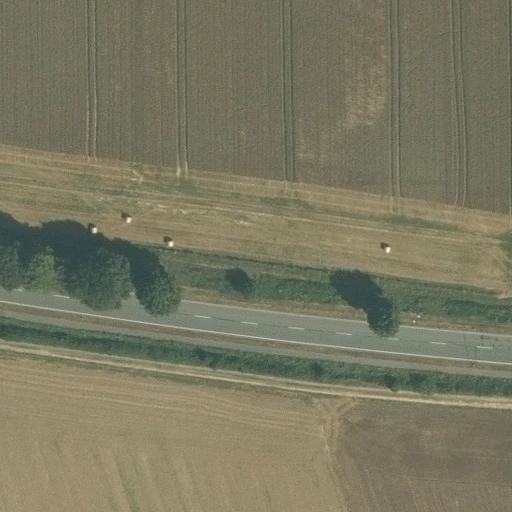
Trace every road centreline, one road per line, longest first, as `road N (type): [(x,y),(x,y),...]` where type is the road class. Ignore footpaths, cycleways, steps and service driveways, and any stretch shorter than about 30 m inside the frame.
road 1 (track): [(0,340),(303,387),(511,405)]
road 2 (secondary): [(511,356),(0,291)]
